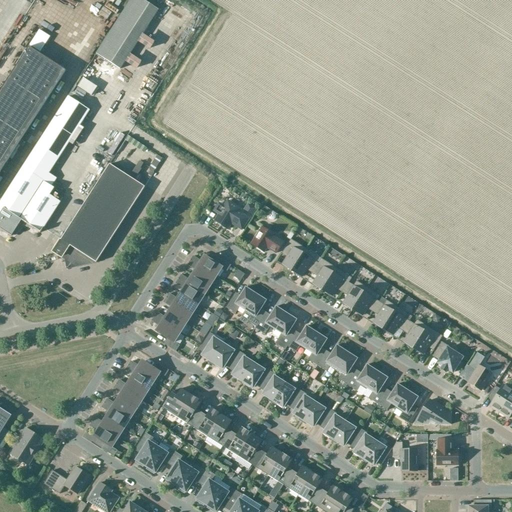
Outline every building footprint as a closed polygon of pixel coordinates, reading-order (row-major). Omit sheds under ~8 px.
[(108,19),(115,8),(101,0),(95,11),(108,19)] [(145,0),(131,0),(97,53),(121,68),(125,62),(130,54),(138,42),(143,34),(159,9),(145,0)] [(0,174),(28,130),(67,71),(30,47),(0,92),(0,174)] [(83,79),(78,87),(92,96),(97,87),(83,79)] [(48,173),(73,135),(90,110),(69,96),(11,185),(1,201),(0,202),(0,231),(8,235),(8,236),(12,238),(25,226),(40,232),(60,202),(49,195),(54,188),(51,186),(56,178),(48,173)] [(107,157),(114,141),(101,135),(96,146),(100,147),(97,153),(107,157)] [(121,149),(117,156),(127,161),(130,153),(121,149)] [(151,169),(157,158),(151,155),(144,165),(151,169)] [(125,171),(132,178),(143,167),(136,160),(125,171)] [(96,262),(145,187),(110,164),(53,251),(65,259),(75,257),(77,266),(96,262)] [(232,223),(242,230),(249,218),(239,212),(241,209),(228,200),(224,206),(218,202),(213,211),(219,215),(215,221),(228,229),(232,223)] [(243,210),(252,215),(257,208),(247,203),(243,210)] [(264,252),(267,248),(276,253),(284,242),(275,236),(275,235),(262,227),(251,244),(264,252)] [(288,268),(292,271),(306,249),(291,239),(282,254),(289,258),(283,266),(288,269),(288,268)] [(312,273),(319,263),(314,260),(317,255),(306,249),(292,271),(296,273),(296,274),(300,277),(306,269),(312,273)] [(190,260),(216,277),(222,267),(227,271),(230,266),(219,258),(216,263),(206,256),(202,262),(193,256),(191,260),(190,260)] [(319,288),(323,290),(337,268),(322,258),(319,263),(312,273),(319,277),(314,286),(318,289),(319,288)] [(193,276),(210,286),(216,277),(190,260),(190,261),(188,265),(196,271),(193,276)] [(337,268),(323,290),(327,293),(326,294),(331,297),(336,288),(343,292),(349,282),(352,278),(337,268)] [(234,277),(241,281),(244,275),(238,271),(234,277)] [(178,279),(204,296),(210,286),(193,276),(190,281),(181,275),(179,279),(178,279)] [(181,294),(198,305),(204,296),(178,279),(176,283),(185,289),(181,294)] [(353,310),(367,288),(357,281),(354,285),(349,282),(343,292),(349,297),(344,305),(348,308),(349,307),(353,310)] [(246,310),(257,292),(246,287),(246,288),(239,299),(234,295),(226,307),(236,313),(240,307),(246,310)] [(367,288),(353,310),(357,312),(356,313),(361,316),(366,308),(373,312),(379,302),(377,300),(380,296),(377,295),(377,294),(367,288)] [(247,321),(256,326),(257,327),(264,315),(259,311),(266,301),(267,301),(257,292),(246,310),(252,314),(247,321)] [(166,298),(192,314),(198,305),(181,294),(178,299),(169,294),(167,298),(166,298)] [(192,314),(166,298),(164,302),(173,308),(169,313),(186,324),(192,314)] [(379,326),(383,329),(397,307),(387,300),(384,305),(379,302),(373,312),(380,316),(374,324),(379,327),(379,326)] [(257,327),(256,326),(255,328),(265,334),(270,326),(276,330),(288,312),(276,306),(276,307),(270,318),(264,315),(257,327)] [(408,314),(397,307),(383,329),(387,332),(391,335),(397,327),(403,331),(410,321),(405,318),(408,314)] [(214,315),(219,318),(222,313),(217,310),(214,315)] [(288,312),(276,330),(282,333),(276,344),(286,350),(288,347),(287,346),(295,334),(290,331),(296,320),(297,321),(297,320),(288,312)] [(154,316),(154,317),(180,333),(186,324),(169,313),(166,318),(157,313),(155,316),(154,316)] [(225,322),(228,316),(223,313),(219,319),(225,322)] [(206,323),(213,327),(218,319),(212,315),(206,323)] [(180,333),(154,317),(152,321),(161,327),(157,332),(168,339),(164,344),(176,351),(179,346),(174,342),(180,333)] [(410,321),(403,331),(410,336),(405,344),(409,347),(410,346),(414,348),(428,326),(417,320),(415,324),(410,321)] [(287,346),(288,347),(296,352),(301,345),(307,349),(318,331),(306,326),(307,327),(300,337),(295,334),(287,346)] [(428,326),(414,348),(418,351),(417,352),(422,355),(427,346),(434,351),(443,336),(428,326)] [(229,337),(235,340),(239,334),(233,330),(229,337)] [(328,339),(318,331),(307,349),(312,353),(308,360),(317,366),(325,353),(320,350),(327,339),(327,340),(328,339)] [(209,362),(212,364),(224,345),(214,339),(216,336),(210,333),(199,350),(204,353),(203,355),(210,360),(209,362)] [(446,372),(448,369),(453,373),(456,368),(458,369),(462,364),(460,362),(463,358),(448,348),(449,347),(442,342),(433,356),(439,360),(438,363),(443,366),(441,369),(446,372)] [(224,366),(229,369),(240,352),(235,348),(233,351),(224,345),(212,364),(215,366),(216,364),(223,368),(224,366)] [(330,357),(325,353),(317,366),(327,372),(330,367),(336,370),(348,350),(337,345),(337,346),(330,357)] [(348,350),(336,370),(342,374),(338,379),(348,385),(355,373),(350,369),(357,359),(358,359),(348,350)] [(240,352),(229,369),(234,372),(233,375),(240,379),(239,381),(242,383),(254,364),(244,358),(246,355),(240,352)] [(290,355),(285,352),(281,358),(286,361),(290,355)] [(468,382),(482,391),(486,384),(488,380),(492,374),(479,366),(485,357),(477,353),(469,366),(476,371),(468,382)] [(280,359),(276,364),(282,368),(285,362),(280,359)] [(128,365),(154,382),(160,373),(165,376),(168,370),(157,363),(154,368),(143,361),(140,367),(131,361),(128,365)] [(511,372),(511,364),(505,361),(502,366),(511,372)] [(254,364),(242,383),(245,385),(246,383),(253,388),(255,385),(260,389),(271,371),(265,368),(264,370),(254,364)] [(131,381),(148,391),(154,382),(128,365),(128,366),(126,370),(135,375),(131,381)] [(355,373),(348,385),(357,391),(360,386),(366,390),(368,388),(367,388),(379,370),(367,365),(367,366),(361,376),(355,373)] [(366,390),(363,395),(378,404),(386,392),(381,389),(387,378),(388,379),(388,378),(379,370),(367,388),(368,388),(366,390)] [(269,400),(272,402),(284,384),(275,377),(276,375),(271,371),(260,389),(265,392),(263,394),(270,399),(269,400)] [(315,380),(319,374),(315,371),(310,377),(315,380)] [(175,373),(171,379),(176,382),(180,376),(175,373)] [(116,384),(142,401),(148,391),(131,381),(128,386),(119,380),(116,384)] [(119,399),(136,410),(142,401),(116,384),(116,385),(114,389),(123,394),(119,399)] [(285,405),(290,408),(301,391),(296,387),(294,390),(284,384),(272,402),(275,404),(276,402),(284,407),(285,405)] [(391,395),(386,392),(378,404),(387,410),(392,404),(397,407),(398,407),(409,389),(397,384),(397,385),(398,385),(391,395)] [(490,406),(499,413),(510,396),(511,393),(511,389),(504,385),(501,390),(495,386),(488,397),(493,401),(490,406)] [(169,410),(178,416),(191,396),(182,389),(181,389),(175,399),(170,396),(162,408),(168,411),(169,410)] [(397,407),(396,409),(402,413),(399,418),(408,424),(409,423),(416,412),(416,411),(411,408),(418,398),(419,398),(409,389),(398,407),(397,407)] [(164,401),(169,393),(166,391),(161,399),(164,401)] [(307,394),(301,391),(290,408),(295,411),(294,413),(301,418),(300,420),(303,422),(315,403),(305,397),(307,394)] [(191,396),(178,416),(188,422),(187,423),(193,427),(200,415),(195,412),(202,401),(201,401),(201,402),(191,396)] [(510,396),(499,413),(509,419),(511,413),(511,396),(510,396)] [(136,410),(119,399),(116,405),(107,399),(104,403),(130,419),(136,410)] [(416,423),(450,425),(451,414),(430,401),(416,423)] [(111,413),(107,418),(124,429),(130,419),(104,403),(102,407),(111,413)] [(155,403),(152,407),(159,412),(162,407),(160,406),(155,403)] [(315,403),(303,422),(306,424),(307,422),(314,426),(315,424),(320,427),(331,410),(326,406),(324,409),(315,403)] [(374,410),(367,406),(364,411),(370,416),(374,410)] [(0,449),(11,433),(4,428),(12,416),(0,407),(0,449)] [(200,415),(193,427),(198,431),(199,429),(209,435),(222,415),(212,409),(212,408),(205,418),(200,415)] [(330,439),(333,441),(345,422),(335,416),(337,414),(331,410),(320,427),(325,431),(324,433),(331,437),(330,439)] [(222,415),(209,435),(218,441),(217,443),(223,446),(231,434),(225,431),(232,421),(232,420),(231,421),(222,415)] [(92,422),(118,438),(124,429),(107,418),(104,423),(95,418),(92,422),(92,421),(92,422)] [(118,438),(92,422),(90,426),(99,432),(95,437),(105,444),(102,449),(114,456),(117,451),(112,448),(118,438)] [(346,443),(351,447),(362,429),(356,426),(355,428),(345,422),(333,441),(336,443),(337,441),(344,446),(346,443)] [(236,438),(231,434),(223,446),(228,450),(229,448),(239,455),(252,434),(242,428),(243,428),(242,427),(236,438)] [(26,428),(9,453),(28,466),(45,440),(26,428)] [(360,459),(363,461),(375,442),(366,436),(367,433),(362,429),(351,447),(356,450),(354,452),(361,457),(360,459)] [(139,444),(135,450),(140,454),(135,462),(143,467),(145,465),(146,466),(158,448),(149,442),(152,437),(146,433),(139,444)] [(248,462),(253,466),(261,454),(256,451),(262,440),(261,440),(252,434),(239,455),(249,461),(248,462)] [(458,465),(458,462),(460,460),(460,456),(458,454),(458,450),(452,450),(452,440),(438,440),(438,450),(437,450),(437,465),(458,465)] [(375,442),(363,461),(366,462),(367,461),(375,465),(376,463),(381,466),(392,449),(387,445),(385,448),(375,442)] [(393,449),(393,456),(402,456),(402,471),(417,471),(417,450),(402,450),(402,442),(396,442),(393,449)] [(158,448),(146,466),(148,467),(147,469),(155,474),(163,460),(169,464),(176,452),(161,443),(158,448)] [(261,454),(253,466),(259,469),(260,468),(269,474),(282,454),(273,448),(273,447),(272,447),(266,457),(261,454)] [(182,456),(176,452),(169,464),(175,467),(166,481),(174,486),(175,485),(176,486),(188,467),(179,461),(182,456)] [(292,460),(282,454),(269,474),(279,480),(278,482),(284,485),(291,473),(286,470),(293,460),(292,459),(292,460)] [(226,466),(237,473),(243,464),(232,456),(226,466)] [(291,473),(284,485),(289,489),(290,487),(300,493),(313,473),(303,467),(303,466),(296,476),(291,473)] [(53,470),(44,484),(60,494),(65,486),(78,494),(89,476),(76,467),(68,480),(53,470)] [(197,473),(188,467),(176,486),(178,487),(177,488),(185,493),(194,480),(199,483),(207,472),(200,468),(197,473)] [(207,472),(199,483),(205,487),(196,501),(204,506),(205,504),(207,505),(219,486),(213,483),(216,475),(208,470),(207,472)] [(228,471),(225,476),(231,480),(234,475),(228,471)] [(308,501),(314,504),(322,493),(316,489),(323,479),(322,479),(313,473),(300,493),(309,499),(308,501)] [(88,501),(106,511),(109,511),(118,498),(110,493),(112,490),(100,483),(88,501)] [(322,493),(314,504),(319,508),(320,507),(328,511),(330,511),(343,492),(333,486),(334,486),(333,485),(327,496),(322,493)] [(227,507),(237,491),(231,487),(228,492),(219,486),(207,505),(208,506),(207,508),(213,511),(215,511),(221,503),(227,507)] [(244,511),(249,506),(240,500),(243,495),(237,491),(227,507),(232,511),(231,511),(244,511)] [(343,492),(330,511),(351,511),(352,511),(347,509),(353,498),(352,499),(343,492)] [(360,500),(356,505),(361,508),(365,503),(360,500)] [(467,510),(467,511),(487,511),(488,510),(492,510),(492,500),(476,500),(476,507),(469,507),(469,510),(467,510)] [(74,511),(82,511),(87,505),(81,501),(74,511)] [(138,511),(140,509),(130,502),(124,511),(119,508),(116,511),(138,511)] [(398,511),(399,511),(386,503),(381,511),(382,511),(398,511)]
